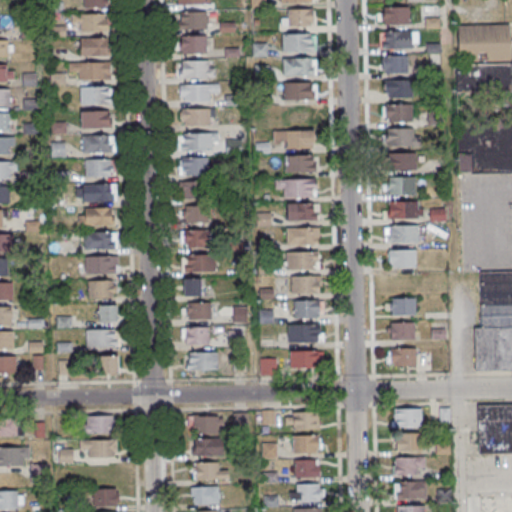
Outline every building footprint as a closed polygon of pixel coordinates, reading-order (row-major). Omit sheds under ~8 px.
[(409,24),(409,7),(381,7),(381,24),(409,24)] [(283,27),(314,27),(314,9),(283,9),(283,27)] [(208,29),(208,11),(178,11),(178,29),(208,29)] [(71,32),(107,32),(107,14),(71,14),(71,32)] [(511,24),(458,24),(458,61),(511,61),(511,24)] [(411,31),(379,31),(379,48),(411,48),(411,31)] [(282,52),(315,52),(315,34),(282,34),(282,52)] [(206,35),(180,35),(180,54),(206,54),(206,35)] [(79,55),(107,55),(107,38),(79,38),(79,55)] [(11,40),(0,39),(0,56),(11,57),(11,40)] [(381,55),(381,73),(408,73),(408,55),(381,55)] [(316,59),(283,59),(283,76),(316,76),(316,59)] [(214,60),(178,60),(178,78),(214,78),(214,60)] [(110,62),(69,62),(69,72),(79,72),(79,79),(110,79),(110,62)] [(511,63),(456,64),(457,172),(511,171),(511,63)] [(13,64),(0,64),(0,81),(13,81),(13,64)] [(385,79),(385,97),(412,97),(412,80),(385,79)] [(315,82),(286,82),(286,100),(315,100),(315,82)] [(179,83),(179,101),(209,101),(209,93),(219,93),(219,83),(179,83)] [(80,86),(80,103),(111,103),(111,86),(80,86)] [(0,105),(10,106),(10,88),(0,88),(0,105)] [(412,103),(384,103),(384,122),(412,122),(412,103)] [(181,108),(181,126),(214,126),(214,108),(181,108)] [(81,128),(111,128),(111,110),(81,110),(81,128)] [(0,130),(9,130),(9,112),(0,112),(0,130)] [(421,129),(387,128),(386,146),(421,146),(421,129)] [(285,144),(285,150),(313,150),(313,131),(273,131),(273,144),(285,144)] [(178,134),(178,152),(216,152),(216,134),(178,134)] [(114,135),(82,135),(82,153),(114,153),(114,135)] [(0,153),(13,154),(13,137),(0,136),(0,153)] [(239,143),(227,143),(227,154),(239,154),(239,143)] [(416,170),(416,153),(389,153),(389,170),(416,170)] [(315,174),(314,156),(285,157),(285,174),(315,174)] [(114,176),(114,159),(85,159),(85,176),(114,176)] [(180,176),(206,176),(206,159),(180,159),(180,176)] [(16,161),(0,161),(0,178),(16,178),(16,161)] [(415,195),(415,177),(387,177),(387,195),(415,195)] [(315,180),(275,180),(275,190),(284,190),(284,199),(315,199),(315,180)] [(116,202),(116,183),(76,183),(76,202),(116,202)] [(200,183),(181,183),(181,199),(200,199),(200,183)] [(0,202),(9,203),(9,185),(0,185),(0,202)] [(388,201),(388,218),(422,218),(422,201),(388,201)] [(285,204),(285,221),(318,221),(318,204),(285,204)] [(207,223),(207,206),(183,206),(183,223),(207,223)] [(77,225),(114,225),(114,207),(77,207),(77,225)] [(444,210),(430,210),(430,222),(444,222),(444,210)] [(417,226),(386,226),(386,243),(417,243),(417,226)] [(286,228),(286,246),(319,246),(319,228),(286,228)] [(183,248),(208,248),(208,230),(183,230),(183,248)] [(117,249),(117,231),(83,231),(83,249),(117,249)] [(0,233),(0,251),(13,252),(13,233),(0,233)] [(416,269),(416,251),(387,251),(387,269),(416,269)] [(318,271),(318,252),(286,252),(286,271),(318,271)] [(183,272),(214,272),(214,255),(183,255),(183,272)] [(118,256),(84,256),(84,274),(118,274),(118,256)] [(8,258),(0,257),(0,276),(8,276),(8,258)] [(511,369),(474,370),(473,327),(480,327),(479,271),(511,270),(511,369)] [(290,277),(290,295),(320,295),(320,277),(290,277)] [(200,297),(200,278),(183,278),(183,297),(200,297)] [(13,282),(0,281),(0,299),(13,300),(13,282)] [(87,281),(87,299),(114,299),(114,281),(87,281)] [(415,299),(389,299),(389,316),(415,316),(415,299)] [(184,319),(211,319),(211,302),(184,302),(184,319)] [(320,302),(293,302),(293,319),(320,319),(320,302)] [(11,306),(0,306),(0,324),(11,324),(11,306)] [(117,306),(97,306),(97,323),(117,323),(117,306)] [(70,327),(70,317),(57,317),(57,327),(70,327)] [(414,341),(414,324),(388,324),(388,341),(414,341)] [(321,344),(321,326),(287,326),(287,344),(321,344)] [(208,327),(183,327),(183,345),(208,345),(208,327)] [(0,348),(13,349),(13,331),(0,330),(0,348)] [(117,348),(117,331),(85,331),(85,348),(117,348)] [(217,346),(244,346),(244,331),(217,331),(217,346)] [(58,352),(71,352),(70,343),(57,344),(58,352)] [(416,349),(387,349),(387,366),(416,366),(416,349)] [(217,352),(184,352),(184,370),(217,370),(217,352)] [(288,352),(288,370),(318,370),(318,352),(288,352)] [(0,374),(16,374),(16,356),(0,355),(0,374)] [(96,356),(96,374),(118,374),(118,356),(96,356)] [(260,359),(260,375),(276,375),(276,359),(260,359)] [(58,375),(68,375),(68,361),(58,361),(58,375)] [(511,404),(477,404),(477,455),(511,454),(511,404)] [(422,409),(393,409),(393,428),(422,428),(422,409)] [(261,425),(274,425),(274,411),(261,411),(261,425)] [(318,412),(286,412),(286,430),(318,430),(318,412)] [(246,413),(233,413),(233,425),(246,425),(246,413)] [(223,433),(223,415),(189,415),(189,433),(223,433)] [(88,433),(115,433),(115,416),(88,416),(88,433)] [(0,419),(0,435),(22,436),(22,419),(0,419)] [(320,435),(292,435),(292,453),(320,453),(320,435)] [(422,435),(396,435),(396,451),(422,451),(422,435)] [(190,438),(190,455),(222,455),(222,438),(190,438)] [(87,457),(117,457),(117,440),(79,440),(79,449),(87,449),(87,457)] [(0,465),(31,465),(31,482),(44,482),(44,464),(29,464),(29,447),(0,447),(0,465)] [(72,462),(72,450),(60,450),(60,462),(72,462)] [(394,457),(393,475),(423,475),(423,457),(394,457)] [(319,477),(319,460),(294,460),(294,477),(319,477)] [(219,462),(195,462),(195,479),(227,479),(227,470),(219,470),(219,462)] [(426,499),(426,481),(394,481),(394,499),(426,499)] [(321,502),(321,484),(296,484),(296,502),(321,502)] [(219,486),(192,486),(192,503),(219,503),(219,486)] [(92,489),(92,506),(118,506),(118,489),(92,489)] [(22,491),(0,490),(0,508),(22,509),(22,491)] [(511,511),(511,496),(472,496),(472,511),(511,511)]
